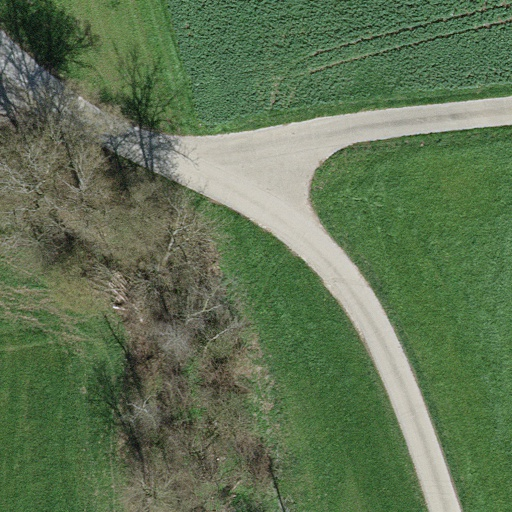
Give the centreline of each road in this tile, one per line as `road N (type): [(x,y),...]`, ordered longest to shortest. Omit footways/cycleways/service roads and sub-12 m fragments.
road 1 (track): [(435,511),(336,286),(239,193),(0,58)]
road 2 (track): [(511,113),(318,134),(239,193)]
